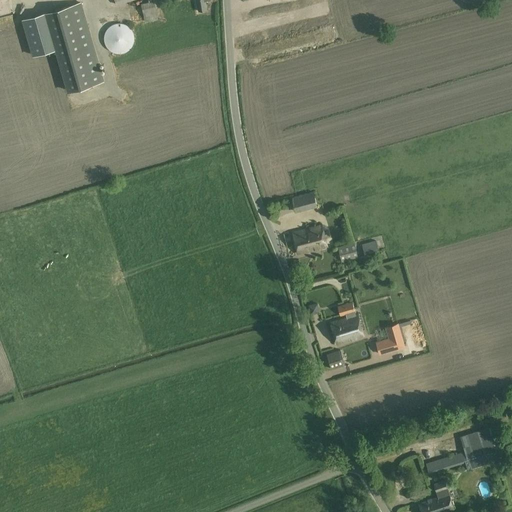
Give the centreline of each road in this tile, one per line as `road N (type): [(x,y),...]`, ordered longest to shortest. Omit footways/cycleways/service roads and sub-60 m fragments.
road 1 (unclassified): [(356,463),(242,148),(226,0)]
road 2 (unclassified): [(236,511),(356,463)]
